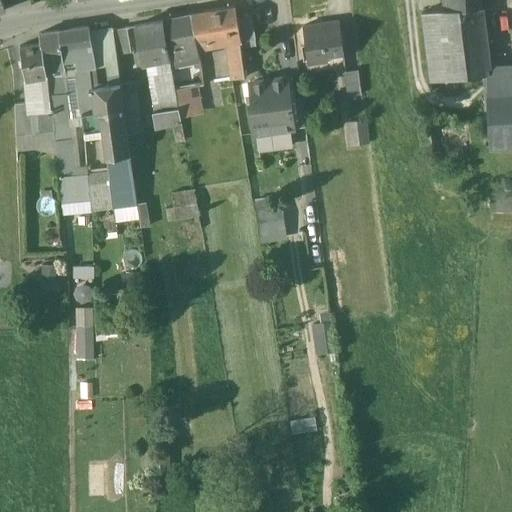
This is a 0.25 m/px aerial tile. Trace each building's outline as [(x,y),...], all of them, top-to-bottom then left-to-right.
[(444,0),(445,10),(477,9),(476,0),(444,0)] [(235,7),(191,15),(198,47),(227,42),(240,40),(235,7)] [(445,10),(442,10),(443,22),(450,79),(486,75),(486,70),(478,9),(477,9),(445,10)] [(191,15),(168,19),(177,63),(192,60),(200,59),(198,47),(191,15)] [(163,22),(136,26),(143,64),(159,61),(170,59),(163,22)] [(443,22),(425,24),(431,77),(436,81),(450,79),(443,22)] [(323,24),(303,27),(308,63),(328,60),(327,55),(344,53),(340,25),(323,27),(323,24)] [(87,27),(60,32),(62,53),(63,60),(76,58),(78,70),(95,67),(91,49),(89,35),(87,27)] [(126,28),(113,30),(117,56),(131,54),(126,28)] [(113,30),(89,35),(91,49),(101,47),(103,62),(105,62),(108,75),(119,74),(117,56),(113,30)] [(60,32),(41,34),(42,43),(46,70),(65,68),(63,60),(62,53),(60,32)] [(240,40),(227,42),(233,80),(245,78),(240,40)] [(42,43),(20,47),(26,81),(46,77),(46,70),(42,43)] [(170,59),(159,61),(161,75),(156,76),(162,106),(162,111),(179,108),(178,100),(176,90),(170,59)] [(200,59),(192,60),(194,68),(201,66),(200,59)] [(511,67),(486,70),(486,75),(488,91),(511,89),(511,67)] [(359,70),(345,72),(348,96),(362,94),(359,70)] [(202,74),(186,76),(186,75),(175,77),(176,90),(199,86),(204,85),(202,74)] [(46,77),(26,81),(28,104),(31,135),(55,132),(54,123),(51,112),(49,96),(47,83),(46,77)] [(287,79),(250,84),(253,103),(250,104),(254,135),(294,129),(287,79)] [(66,81),(47,83),(49,96),(69,95),(66,81)] [(134,83),(121,85),(124,109),(137,107),(134,83)] [(121,85),(98,87),(107,156),(108,158),(130,155),(121,85)] [(199,86),(176,90),(178,100),(201,96),(199,86)] [(511,89),(488,91),(490,148),(511,146),(511,89)] [(82,115),(80,94),(69,95),(73,119),(82,118),(82,115)] [(69,95),(49,96),(51,112),(54,123),(73,119),(69,95)] [(17,136),(31,135),(28,104),(16,105),(17,136)] [(137,107),(124,109),(128,135),(141,131),(137,107)] [(159,112),(153,113),(156,128),(182,123),(179,108),(162,111),(159,112)] [(95,112),(82,115),(82,118),(84,132),(97,129),(95,112)] [(365,120),(348,122),(352,146),(368,144),(365,120)] [(97,129),(84,132),(87,160),(92,160),(92,158),(98,157),(97,129)] [(104,129),(97,129),(98,157),(107,156),(104,129)] [(72,140),(56,141),(61,194),(77,192),(76,176),(72,140)] [(130,155),(108,158),(108,164),(110,172),(109,172),(112,207),(137,204),(130,155)] [(109,172),(88,175),(90,190),(91,210),(112,207),(109,172)] [(88,175),(76,176),(77,192),(90,190),(88,175)] [(511,190),(493,190),(492,209),(511,210),(511,190)] [(197,203),(174,207),(176,220),(199,216),(197,203)] [(259,245),(284,242),(280,212),(254,216),(259,245)] [(75,277),(93,277),(93,265),(74,266),(75,277)] [(143,272),(133,274),(135,286),(145,284),(143,272)] [(93,306),(92,278),(75,279),(76,306),(93,306)] [(97,357),(95,307),(76,307),(78,358),(97,357)]
